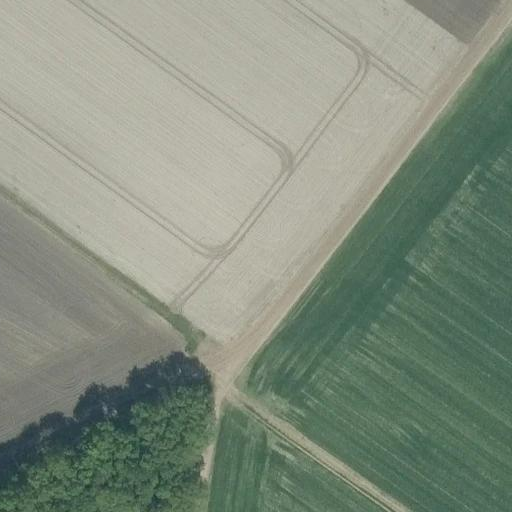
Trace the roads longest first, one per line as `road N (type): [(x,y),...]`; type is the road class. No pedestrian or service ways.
road 1 (track): [(511,0),(243,346),(222,360)]
road 2 (track): [(0,195),(222,360)]
road 3 (track): [(222,360),(0,464)]
road 4 (track): [(198,511),(217,400),(231,372),(222,360)]
